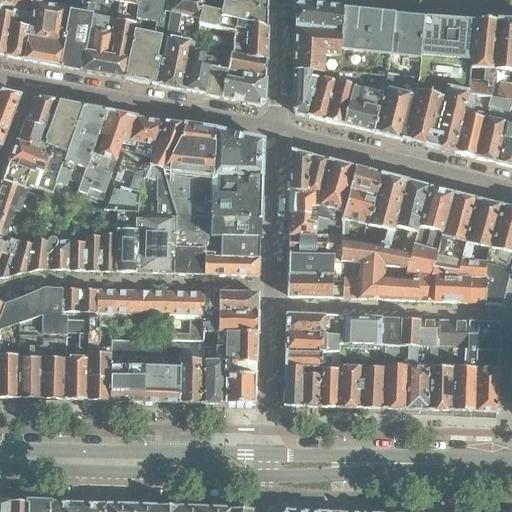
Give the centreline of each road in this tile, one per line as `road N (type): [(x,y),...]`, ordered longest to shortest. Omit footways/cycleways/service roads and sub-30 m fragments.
road 1 (residential): [(0,292),(39,282),(277,290)]
road 2 (tertiary): [(269,454),(0,449)]
road 3 (tertiary): [(0,468),(268,476)]
road 4 (residential): [(280,133),(31,83)]
road 5 (residential): [(511,189),(280,133)]
road 6 (residential): [(276,304),(511,315)]
road 7 (residential): [(280,133),(277,290)]
road 8 (residential): [(276,304),(269,454)]
road 9 (tertiary): [(364,464),(509,468)]
road 10 (residential): [(283,0),(280,133)]
road 11 (residential): [(509,468),(511,337)]
